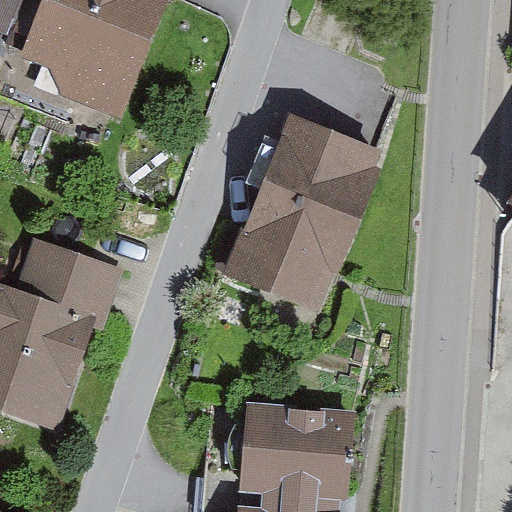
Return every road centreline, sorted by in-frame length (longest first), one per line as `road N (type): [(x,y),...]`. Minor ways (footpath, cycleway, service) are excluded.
road 1 (residential): [(272,0),(94,511)]
road 2 (tertiary): [(465,0),(429,511)]
